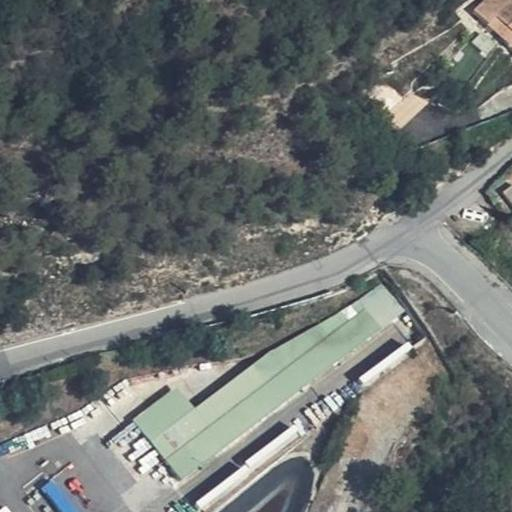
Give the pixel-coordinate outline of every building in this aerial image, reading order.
[(511,0),(476,0),(494,26),(511,12),(511,0)] [(502,38),(508,33),(509,35),(511,33),(511,12),(494,26),(502,38)] [(511,80),(511,38),(509,35),(508,33),(502,38),(487,48),(510,81),(511,80)] [(511,201),(511,145),(483,175),(511,203),(511,201)] [(182,481),(208,462),(320,380),(324,377),(395,325),(378,298),(306,339),(272,359),(195,415),(180,394),(142,424),(182,481)]
